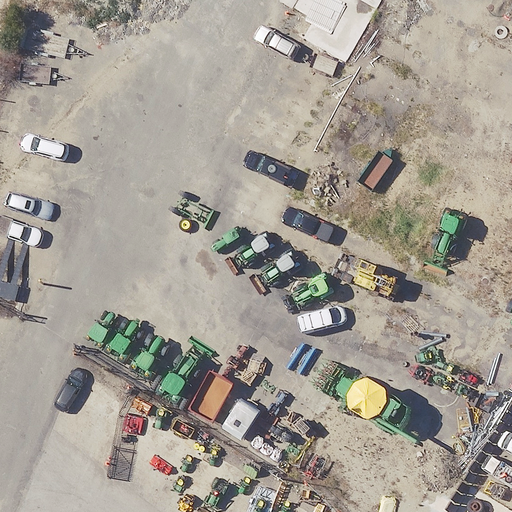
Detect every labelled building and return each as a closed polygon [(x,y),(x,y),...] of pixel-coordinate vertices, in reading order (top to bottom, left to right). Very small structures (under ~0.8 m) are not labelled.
[(511,49),(511,33),(447,0),(294,0),(221,141),(285,173),(307,185),(368,66),(475,121),(511,49)] [(511,170),(424,121),(382,196),(450,234),(447,240),(497,268),(508,248),(511,248),(511,170)] [(424,250),(285,173),(290,201),(253,265),(333,312),(326,325),(370,348),(419,274),(412,269),(424,250)] [(370,511),(416,438),(341,392),(281,487),(320,511),(370,511)] [(511,511),(429,462),(397,511),(511,511)]
